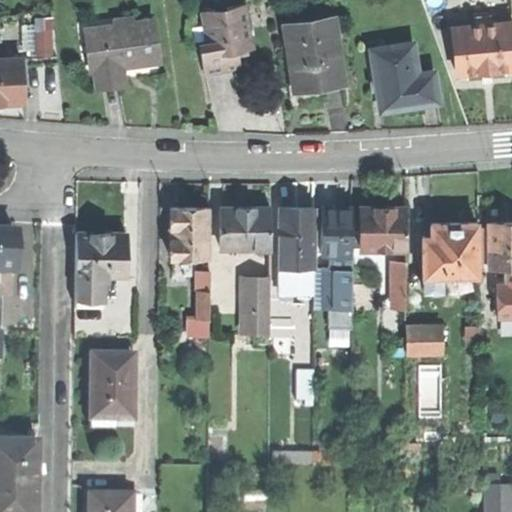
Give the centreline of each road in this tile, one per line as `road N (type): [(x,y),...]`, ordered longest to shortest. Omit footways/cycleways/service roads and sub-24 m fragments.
road 1 (tertiary): [(511,143),(247,160),(44,146)]
road 2 (unknown): [(151,153),(140,435),(132,450),(90,467)]
